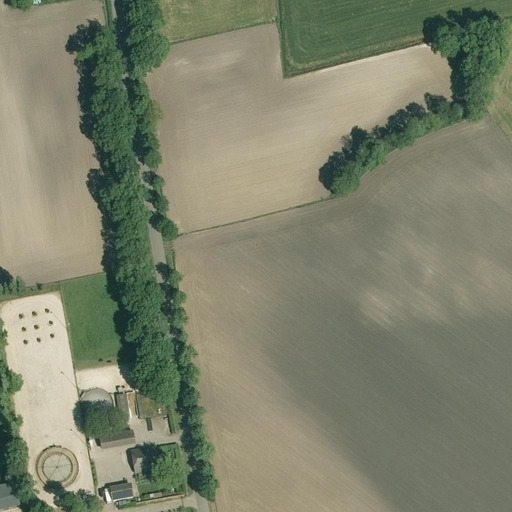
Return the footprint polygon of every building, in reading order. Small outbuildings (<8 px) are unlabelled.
[(125,395),(118,396),(120,415),(128,414),(127,407),(125,395)] [(137,400),(128,403),(130,410),(139,407),(137,400)] [(101,448),(135,443),(133,433),(100,438),(101,448)] [(131,452),(134,474),(147,472),(146,470),(160,468),(157,451),(144,453),(144,451),(131,452)] [(113,502),(132,499),(130,486),(110,489),(113,502)]
